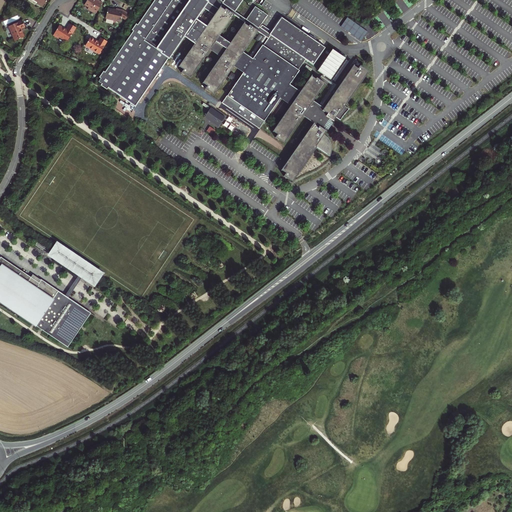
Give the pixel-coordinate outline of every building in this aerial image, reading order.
[(87,0),(84,5),(88,7),(87,9),(94,13),(94,12),(95,11),(97,12),(102,3),(98,0),(87,0)] [(314,65),(326,47),(281,16),(269,34),(260,27),(268,15),(255,5),(246,19),(235,12),(243,0),(223,0),(222,1),(220,0),(154,0),(137,25),(136,24),(132,30),(133,31),(105,72),(103,71),(99,77),(101,78),(98,81),(102,84),(101,85),(107,89),(108,88),(137,108),(186,37),(195,43),(179,66),(183,69),(181,73),(184,75),(185,74),(190,77),(209,48),(220,56),(202,82),(207,86),(205,89),(208,91),(209,90),(213,93),(233,65),(243,72),(222,103),(231,109),(259,128),(265,120),(263,118),(279,97),(280,98),(290,105),(273,131),(277,134),(275,137),(279,140),(280,138),(284,141),(302,114),(314,122),(281,169),(286,173),(284,176),(287,178),(288,177),(292,180),(316,146),(329,156),(331,150),(331,147),(330,144),(328,139),(323,134),(326,131),(322,128),(324,125),(325,126),(328,122),(327,121),(329,118),(333,121),(335,117),(340,120),(349,109),(344,105),(367,72),(363,69),(364,68),(360,65),(358,68),(353,65),(336,91),(334,94),(322,111),(317,107),(316,105),(316,103),(315,102),(312,100),(324,83),(316,77),(315,79),(311,75),(299,92),(288,85),(306,59),(314,65)] [(125,20),(129,14),(123,10),(116,8),(116,10),(108,8),(105,18),(120,22),(121,18),(125,20)] [(361,41),(367,32),(347,17),(340,26),(361,41)] [(15,41),(24,37),(21,29),(25,27),(22,20),(8,26),(15,41)] [(72,34),(76,27),(70,24),(66,30),(59,25),(53,36),(58,39),(59,37),(67,42),(72,33),(72,34)] [(98,42),(90,37),(85,46),(99,54),(107,41),(101,38),(98,42)] [(322,74),(325,76),(330,79),(345,58),(332,49),(317,70),(322,74)] [(334,94),(336,91),(334,90),(337,85),(334,83),(324,77),(325,76),(322,74),(320,77),(332,85),(328,91),(332,93),(334,94)] [(263,118),(265,120),(280,98),(279,97),(263,118)] [(225,118),(211,108),(205,117),(218,127),(225,118)] [(259,129),(259,128),(231,109),(259,129)] [(57,241),(54,245),(101,277),(104,273),(57,241)] [(86,276),(84,279),(95,286),(99,279),(101,277),(54,245),(48,255),(80,276),(82,277),(84,275),(86,276)] [(0,301),(33,324),(68,347),(91,313),(69,298),(66,296),(41,279),(39,283),(1,257),(0,257),(0,261),(1,262),(0,263),(0,301)] [(80,276),(66,296),(69,298),(82,277),(80,276)]
